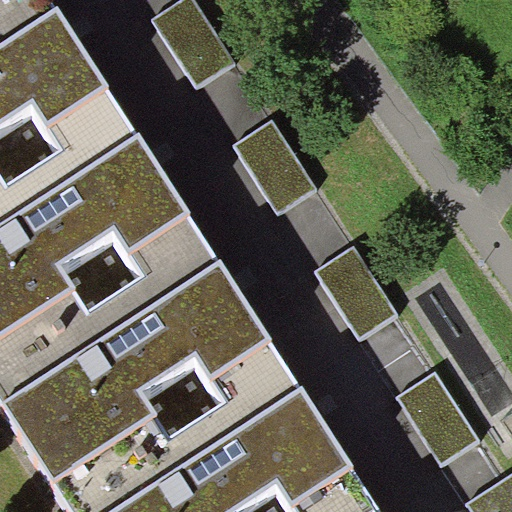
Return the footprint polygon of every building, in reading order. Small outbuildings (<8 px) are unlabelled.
[(61,0),(0,0),(0,168),(121,92),(61,0)] [(204,85),(237,64),(197,2),(164,23),(204,85)] [(0,168),(0,340),(202,217),(121,92),(0,168)] [(283,204),(316,183),(276,121),(243,143),(283,204)] [(0,340),(0,412),(50,491),(284,343),(202,217),(0,340)] [(365,331),(399,309),(359,247),(325,269),(365,331)] [(284,343),(50,491),(64,511),(292,511),(364,467),(284,343)] [(450,460),(483,439),(444,377),(411,399),(450,460)] [(393,511),(364,467),(292,511),(393,511)] [(511,511),(511,480),(479,500),(486,511),(511,511)]
